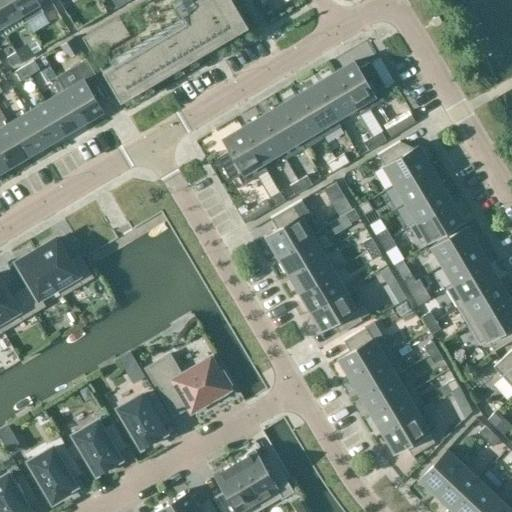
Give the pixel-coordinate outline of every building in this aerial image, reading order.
[(24,23),(10,0),(0,0),(0,24),(0,26),(18,15),(23,23),(24,23)] [(10,0),(24,23),(43,12),(38,3),(43,0),(10,0)] [(247,26),(231,0),(190,0),(199,14),(102,71),(120,101),(247,26)] [(173,6),(179,16),(187,11),(181,0),(173,6)] [(82,38),(93,57),(130,35),(119,16),(82,38)] [(31,55),(26,46),(16,52),(21,61),(31,55)] [(21,61),(16,52),(7,57),(12,66),(21,61)] [(39,69),(34,61),(24,66),(30,75),(39,69)] [(354,61),(334,73),(354,106),(359,115),(384,100),(379,92),(386,88),(372,65),(360,72),(354,61)] [(30,75),(24,66),(15,72),(20,80),(30,75)] [(316,84),(336,117),(354,106),(334,73),(316,84)] [(89,89),(83,78),(64,90),(83,122),(102,110),(97,101),(108,95),(100,82),(89,89)] [(316,84),(297,95),(317,128),(336,117),(316,84)] [(83,122),(64,90),(45,101),(64,133),(83,122)] [(279,105),(299,139),(317,128),(297,95),(279,105)] [(64,133),(45,101),(27,112),(46,144),(64,133)] [(260,117),(280,150),(285,159),(304,148),(299,139),(279,105),(260,117)] [(46,144),(27,112),(8,123),(27,155),(46,144)] [(242,128),(262,161),(280,150),(260,117),(242,128)] [(27,155),(8,123),(0,127),(0,151),(9,166),(27,155)] [(237,176),(242,184),(267,170),(262,161),(242,128),(222,139),(229,150),(217,157),(230,180),(237,176)] [(386,140),(381,131),(372,136),(377,145),(386,140)] [(372,136),(364,141),(369,150),(375,146),(377,145),(372,136)] [(428,164),(417,145),(406,151),(400,141),(377,154),(395,184),(428,164)] [(0,171),(9,166),(0,151),(0,171)] [(349,162),(344,153),(335,158),(340,167),(349,162)] [(335,158),(326,163),(331,172),(340,167),(335,158)] [(406,203),(439,183),(428,164),(395,184),(406,203)] [(312,184),(306,175),(298,180),(303,189),(312,184)] [(303,189),(298,180),(289,186),(294,193),(294,194),(297,193),(303,189)] [(416,221),(450,201),(439,183),(406,203),(416,221)] [(284,200),(279,192),(271,197),(276,205),(284,200)] [(301,199),(270,218),(277,228),(266,235),(277,254),(310,234),(319,229),(301,199)] [(244,204),(237,208),(245,223),(271,208),(265,200),(247,211),(244,204)] [(367,201),(359,206),(364,214),(372,209),(367,201)] [(462,221),(450,201),(416,221),(408,226),(420,245),(462,221)] [(354,209),(345,214),(350,222),(359,217),(354,209)] [(476,245),(465,226),(431,246),(443,265),(476,245)] [(384,229),(376,234),(381,243),(389,238),(384,229)] [(310,234),(277,254),(288,273),(321,253),(310,234)] [(371,237),(362,242),(367,251),(376,246),(371,237)] [(57,286),(57,287),(62,295),(92,277),(80,255),(69,262),(55,238),(37,249),(36,250),(57,286)] [(389,238),(381,243),(386,251),(395,246),(389,238)] [(487,263),(476,245),(443,265),(453,283),(487,263)] [(367,251),(372,260),(381,254),(376,246),(367,251)] [(57,286),(36,250),(34,250),(35,251),(16,262),(30,285),(20,291),(32,312),(44,306),(39,297),(57,287),(57,286)] [(321,253),(288,273),(299,291),(332,271),(321,253)] [(417,284),(424,279),(412,262),(405,266),(417,284)] [(457,307),(498,282),(487,263),(453,283),(445,288),(457,307)] [(332,271),(299,291),(310,310),(343,289),(333,271),(332,271)] [(407,286),(413,282),(408,274),(402,278),(407,286)] [(0,325),(3,330),(32,312),(20,291),(9,297),(0,281),(0,325)] [(419,291),(413,282),(407,286),(412,295),(419,291)] [(509,301),(498,282),(457,307),(468,326),(509,301)] [(321,329),(332,322),(339,333),(361,320),(355,309),(363,304),(351,285),(343,289),(310,310),(321,329)] [(277,309),(282,317),(298,308),(293,299),(277,309)] [(511,325),(511,305),(509,301),(468,326),(479,345),(487,340),(493,350),(511,339),(511,330),(510,327),(511,325)] [(428,312),(421,316),(426,325),(433,321),(428,312)] [(433,321),(426,325),(431,334),(438,329),(433,321)] [(366,327),(343,340),(349,351),(338,357),(349,376),(383,356),(366,327)] [(432,341),(424,346),(429,355),(437,350),(432,341)] [(511,387),(511,348),(493,366),(511,387)] [(442,358),(437,350),(429,355),(434,364),(442,358)] [(210,358),(181,375),(169,354),(145,368),(173,415),(188,407),(191,412),(229,389),(227,386),(230,384),(223,371),(219,373),(210,358)] [(383,356),(349,376),(361,395),(394,375),(383,356)] [(394,375),(361,395),(372,414),(405,394),(394,375)] [(454,378),(446,383),(451,392),(459,387),(454,378)] [(427,397),(440,417),(458,406),(445,386),(427,397)] [(171,419),(158,397),(147,404),(142,394),(118,408),(142,448),(156,439),(155,437),(164,432),(160,425),(171,419)] [(405,394),(372,414),(383,432),(416,412),(405,394)] [(417,413),(383,433),(394,451),(405,445),(412,456),(434,442),(428,432),(436,427),(424,407),(416,412),(417,413)] [(498,418),(491,411),(485,419),(492,425),(498,418)] [(103,430),(97,421),(73,435),(97,474),(111,466),(110,464),(119,458),(115,452),(126,446),(113,424),(103,430)] [(490,432),(482,425),(476,432),(483,439),(490,432)] [(497,438),(490,432),(483,439),(490,446),(497,438)] [(81,472),(69,451),(58,457),(52,447),(29,461),(52,501),(67,492),(65,490),(74,485),(71,479),(81,472)] [(446,449),(419,478),(434,492),(460,463),(446,449)] [(254,450),(234,462),(262,510),(293,492),(275,460),(264,467),(254,450)] [(259,511),(262,510),(234,462),(214,474),(223,491),(212,497),(221,511),(259,511)] [(460,463),(434,492),(450,507),(477,479),(460,463)] [(37,499),(24,477),(13,483),(7,474),(0,478),(0,511),(28,511),(30,511),(26,505),(37,499)] [(477,479),(450,507),(455,511),(475,511),(493,494),(477,479)] [(189,490),(170,502),(176,511),(216,511),(210,500),(199,507),(189,490)] [(493,494),(475,511),(506,511),(509,509),(493,494)] [(308,511),(300,497),(292,502),(297,511),(308,511)] [(176,511),(170,502),(153,511),(176,511)]
